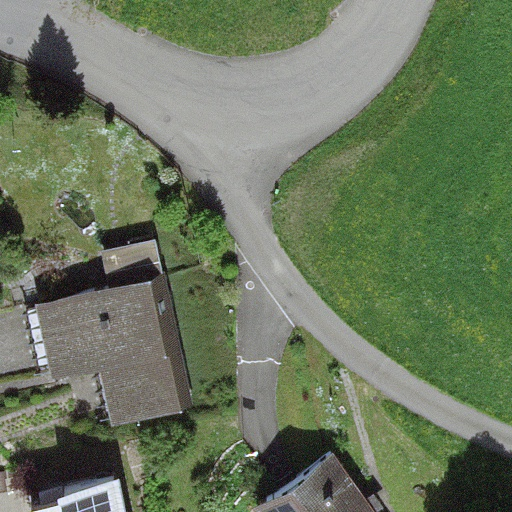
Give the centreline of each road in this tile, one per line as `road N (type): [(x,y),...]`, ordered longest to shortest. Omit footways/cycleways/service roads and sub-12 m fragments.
road 1 (residential): [(413,404),(310,322),(258,260),(227,184),(227,102)]
road 2 (tertiary): [(0,8),(160,88),(227,102)]
road 3 (tertiary): [(227,102),(306,87),(367,49),(399,0)]
